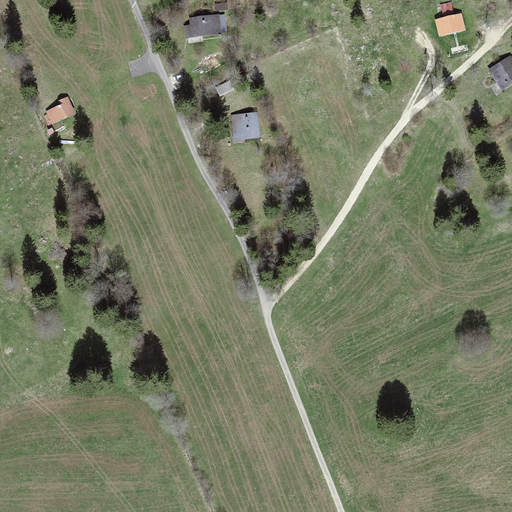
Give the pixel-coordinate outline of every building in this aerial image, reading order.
[(453,13),(452,13),(449,3),(441,5),(445,20),(438,22),(441,34),(463,29),(460,16),(454,18),(453,13)] [(224,16),(191,20),(192,27),(186,28),(187,37),(219,33),(219,31),(225,30),(224,16)] [(498,68),(493,72),(502,87),(511,80),(511,64),(510,61),(505,64),(503,61),(496,65),(498,68)] [(233,89),(229,82),(217,88),(220,96),(233,89)] [(72,113),(66,99),(60,101),(62,105),(59,106),(59,108),(48,112),(52,121),(72,113)] [(255,116),(234,118),(236,135),(247,134),(247,136),(257,135),(255,116)]
